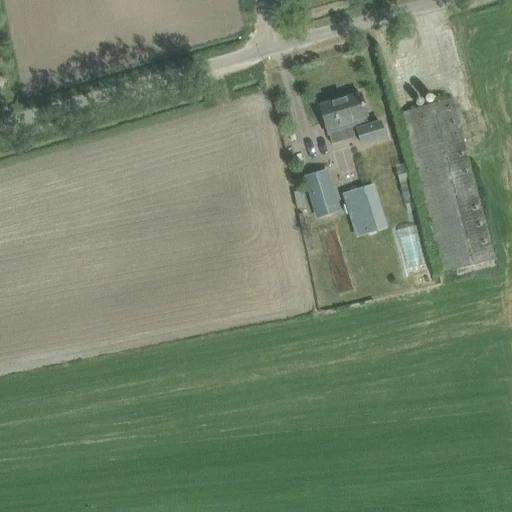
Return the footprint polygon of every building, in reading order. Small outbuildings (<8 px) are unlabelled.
[(328,134),(329,134),(332,145),(355,138),(354,132),(358,130),(362,144),(385,137),(380,122),(369,126),(366,116),(367,116),(360,94),(320,106),(328,134)] [(495,260),(457,119),(452,99),(403,112),(445,273),(495,260)] [(281,124),(292,121),(289,106),(277,108),(281,124)] [(336,207),(325,172),(307,178),(317,212),(336,207)] [(365,191),(346,197),(358,235),(377,229),(365,191)]
